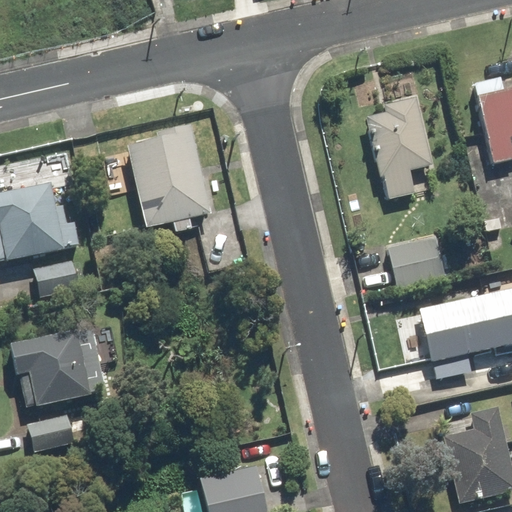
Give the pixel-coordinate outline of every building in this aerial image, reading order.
[(5,0),(0,0),(0,40),(13,37),(5,0)] [(499,80),(473,86),(492,168),(511,163),(511,156),(508,140),(511,139),(511,90),(502,93),(499,80)] [(382,116),(365,119),(377,183),(381,182),(385,203),(413,198),(408,174),(431,169),(419,101),(381,108),(382,116)] [(173,141),(127,150),(144,232),(207,219),(189,130),(172,133),(173,141)] [(50,189),(0,195),(0,265),(63,256),(63,251),(77,249),(74,227),(64,228),(61,208),(53,209),(50,189)] [(448,240),(387,254),(396,293),(457,279),(448,240)] [(54,266),(55,269),(30,273),(33,287),(75,280),(72,263),(54,266)] [(467,359),(511,349),(511,288),(418,308),(434,384),(470,377),(467,359)] [(23,410),(33,409),(34,412),(90,402),(89,395),(105,393),(96,345),(79,348),(78,340),(49,345),(48,340),(8,347),(14,381),(18,380),(23,410)] [(511,495),(511,476),(496,411),(471,417),(474,429),(440,437),(458,509),(511,495)] [(68,419),(26,426),(31,457),(74,450),(68,419)] [(263,511),(255,472),(196,484),(202,511),(263,511)]
